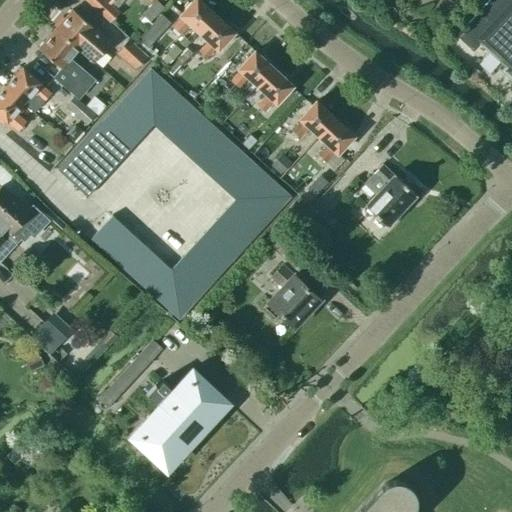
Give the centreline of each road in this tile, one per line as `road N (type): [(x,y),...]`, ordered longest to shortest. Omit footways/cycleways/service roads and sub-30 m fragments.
road 1 (unclassified): [(209,511),(511,185)]
road 2 (residential): [(511,181),(417,102),(318,43),(272,0)]
